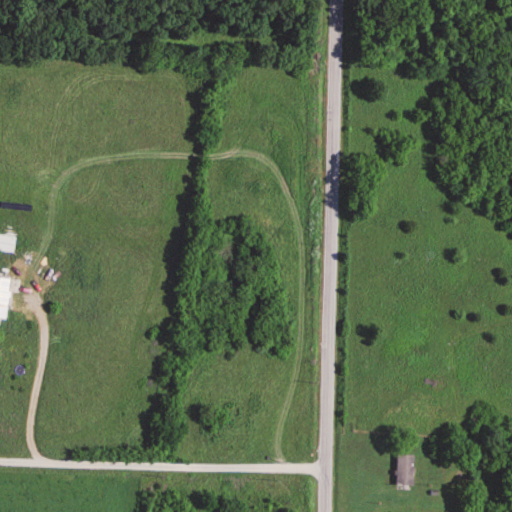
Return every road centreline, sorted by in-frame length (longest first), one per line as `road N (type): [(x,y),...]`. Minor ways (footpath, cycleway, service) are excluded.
road 1 (residential): [(326,511),(337,0)]
road 2 (residential): [(327,469),(0,460)]
